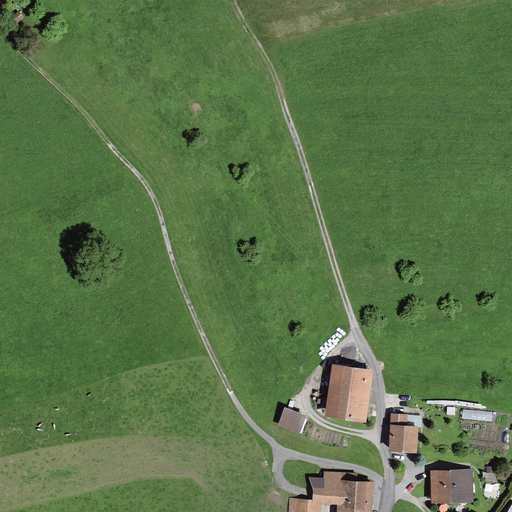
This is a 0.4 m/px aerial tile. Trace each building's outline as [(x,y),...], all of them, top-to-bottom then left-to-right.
[(332,367),(324,418),(365,424),(373,373),(332,367)] [(466,415),(496,418),(496,409),(467,406),(466,415)] [(285,409),(279,428),(301,435),(307,417),(285,409)] [(408,416),(391,415),(390,454),(417,455),(418,429),(408,428),(408,416)] [(423,416),(408,416),(408,428),(418,429),(422,429),(423,416)] [(473,471),(449,472),(450,505),(474,505),(473,471)] [(449,472),(431,472),(432,506),(450,505),(449,472)] [(338,505),(340,474),(325,473),(324,480),(309,479),(314,492),(313,502),(321,503),(338,505)] [(338,505),(337,511),(372,511),(374,485),(357,484),(358,474),(340,473),(340,474),(338,505)] [(320,511),(321,503),(313,502),(291,500),(289,511),(320,511)]
